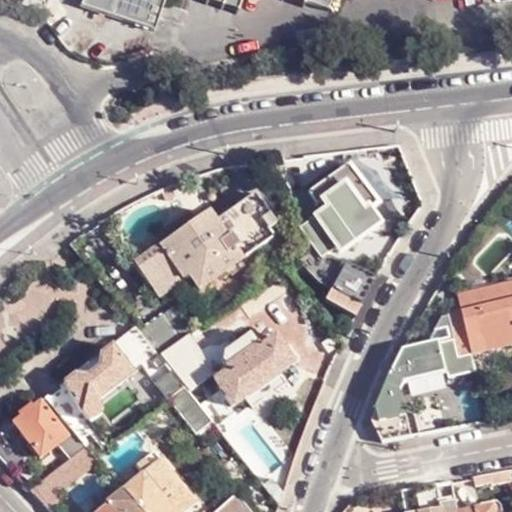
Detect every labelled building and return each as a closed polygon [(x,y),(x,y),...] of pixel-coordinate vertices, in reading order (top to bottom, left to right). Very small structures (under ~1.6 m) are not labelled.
[(85,0),(82,8),(157,33),(167,0),(204,0),(241,12),(245,0),(298,0),(328,9),(331,0),(85,0)] [(343,186),(320,202),(326,210),(315,218),(298,231),(311,249),(320,260),(325,257),(335,250),(338,254),(351,245),(353,247),(368,237),(366,234),(379,224),(368,209),(363,212),(343,186)] [(326,210),(320,202),(309,210),(315,218),(326,210)] [(207,213),(197,220),(204,230),(214,223),(207,213)] [(204,230),(197,220),(165,242),(134,265),(157,299),(188,277),(199,291),(240,261),(214,223),(204,230)] [(370,290),(375,281),(343,265),(338,278),(330,274),(335,262),(325,257),(320,260),(311,249),(294,261),(319,286),(330,292),(323,303),(353,320),(370,290)] [(462,307),(511,294),(511,284),(459,297),(462,307)] [(511,346),(511,294),(462,307),(462,310),(474,356),(511,346)] [(476,367),(474,356),(462,310),(449,314),(456,341),(464,370),(475,368),(476,367)] [(169,311),(139,332),(158,356),(159,357),(187,337),(187,336),(169,311)] [(91,425),(91,426),(101,417),(102,415),(102,414),(101,413),(95,405),(158,356),(139,332),(136,329),(110,348),(88,366),(64,384),(80,414),(91,425)] [(228,371),(214,382),(231,408),(293,365),(274,339),(259,349),(249,335),(224,354),(222,363),(228,371)] [(214,382),(187,337),(159,357),(171,373),(183,388),(192,399),(214,382)] [(464,370),(456,341),(441,345),(440,342),(404,352),(391,379),(373,421),(384,443),(413,439),(404,392),(406,386),(449,376),(450,381),(477,374),(475,368),(464,370)] [(511,358),(511,346),(474,356),(476,367),(511,358)] [(183,388),(171,373),(157,385),(169,399),(183,388)] [(76,439),(91,426),(91,425),(80,414),(64,384),(54,393),(44,401),(76,439)] [(212,424),(192,399),(183,388),(169,399),(167,401),(196,437),(212,424)] [(78,455),(85,449),(76,439),(44,401),(20,419),(12,426),(40,460),(65,440),(78,455)] [(63,466),(78,455),(65,440),(40,460),(52,475),(63,466)] [(12,458),(0,446),(0,459),(4,464),(12,458)] [(98,462),(86,448),(85,449),(78,455),(63,466),(76,481),(98,462)] [(138,477),(122,491),(139,511),(187,511),(194,507),(149,453),(131,468),(138,477)] [(431,511),(442,510),(442,507),(437,485),(417,489),(421,511),(431,511)] [(139,511),(122,491),(95,511),(139,511)]
